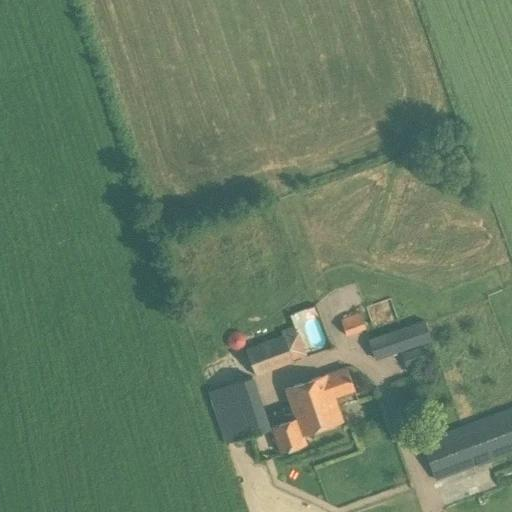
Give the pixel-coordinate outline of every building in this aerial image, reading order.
[(361,314),(341,321),(346,337),(367,331),(361,314)] [(424,319),(368,338),(375,360),(431,340),(424,319)] [(283,336),(244,349),(254,376),(292,362),(283,336)] [(422,345),(400,353),(405,367),(427,359),(422,345)] [(285,420),(271,425),(281,452),(306,443),(302,433),(342,418),(334,395),(354,388),(346,366),(285,387),(293,410),(283,414),(285,420)] [(235,396),(257,389),(252,375),(207,391),(224,444),(270,429),(266,415),(244,422),(235,396)] [(511,406),(421,441),(434,480),(511,451),(511,406)]
